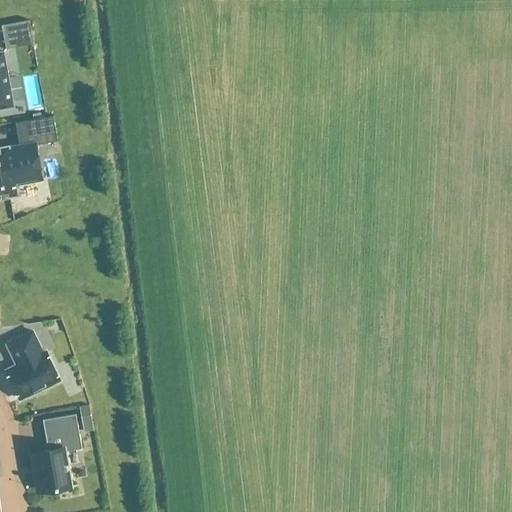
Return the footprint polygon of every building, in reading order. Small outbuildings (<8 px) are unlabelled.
[(31,32),(28,20),(9,23),(11,35),(31,32)] [(2,52),(0,52),(0,107),(11,105),(2,52)] [(42,178),(36,144),(57,140),(52,115),(18,121),(22,144),(8,147),(7,146),(0,147),(0,197),(16,194),(14,183),(42,178)] [(5,370),(19,399),(59,380),(45,351),(42,352),(31,331),(6,343),(13,357),(15,356),(19,364),(5,370)] [(63,451),(81,448),(75,413),(42,419),(47,450),(31,452),(35,475),(40,475),(42,491),(76,485),(76,484),(69,485),(63,451)]
